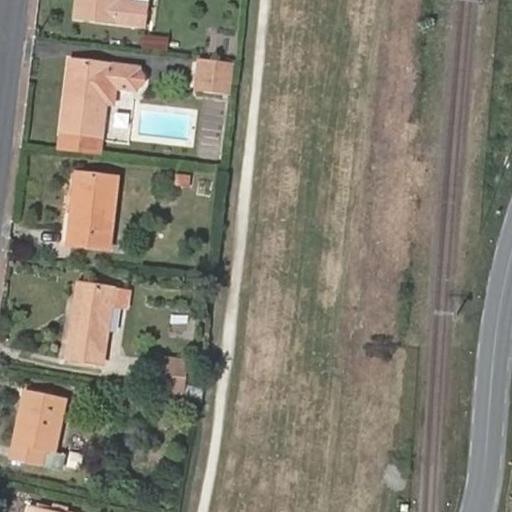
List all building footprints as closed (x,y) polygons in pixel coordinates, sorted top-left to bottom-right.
[(131,2),(120,1),(120,0),(76,0),(74,17),(144,27),(146,5),(131,2)] [(170,50),(171,37),(144,34),(143,48),(170,50)] [(240,64),(207,59),(203,90),(236,94),(240,64)] [(135,91),(138,68),(69,61),(60,131),(103,136),(110,88),(135,91)] [(117,179),(76,174),(67,243),(108,248),(117,179)] [(66,359),(103,365),(114,307),(128,309),(131,292),(77,284),(66,359)] [(184,393),(187,359),(162,357),(160,371),(158,370),(157,391),(184,393)] [(54,468),(67,400),(23,391),(9,459),(54,468)]
